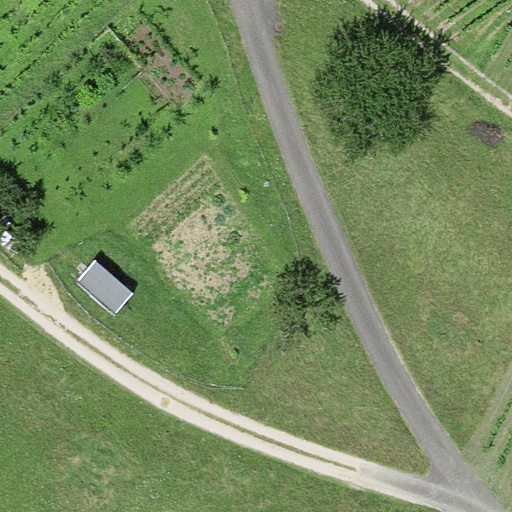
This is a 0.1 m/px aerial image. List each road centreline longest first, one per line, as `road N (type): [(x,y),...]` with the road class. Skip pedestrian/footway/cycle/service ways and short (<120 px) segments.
road 1 (track): [(483,511),(379,352),(300,161),(248,0)]
road 2 (track): [(474,511),(201,417),(66,339),(0,283)]
road 3 (track): [(373,0),(511,107)]
